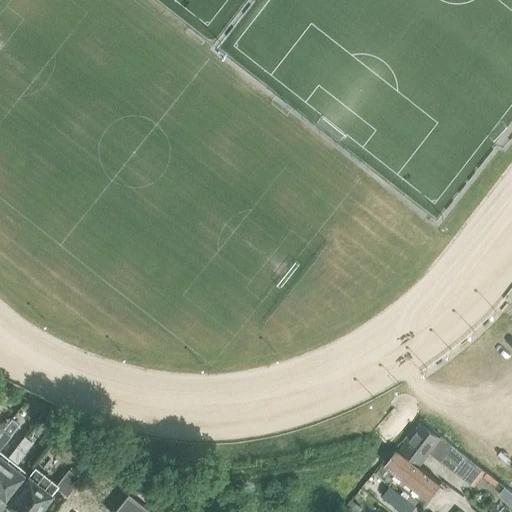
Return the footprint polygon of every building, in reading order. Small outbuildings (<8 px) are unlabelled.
[(401,449),(421,464),(440,438),(421,423),(401,449)] [(0,432),(0,440),(3,443),(9,435),(3,429),(0,432)] [(7,459),(0,467),(0,493),(0,494),(5,498),(25,473),(15,465),(31,443),(24,437),(7,459)] [(482,470),(451,447),(441,461),(471,484),(482,470)] [(441,484),(397,450),(385,464),(429,499),(441,484)] [(55,487),(66,495),(79,479),(68,471),(55,487)] [(28,476),(16,490),(17,491),(7,503),(9,505),(9,509),(12,511),(38,511),(46,502),(45,501),(51,493),(40,484),(39,485),(28,476)] [(179,511),(137,479),(111,511),(179,511)] [(390,487),(382,497),(401,511),(410,511),(415,506),(390,487)] [(70,508),(67,511),(100,511),(74,490),(64,503),(70,508)]
